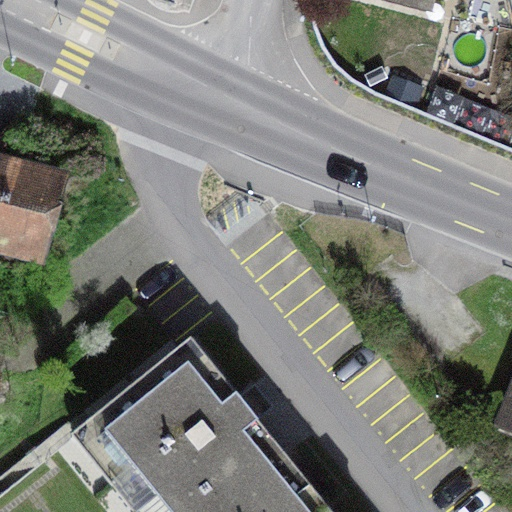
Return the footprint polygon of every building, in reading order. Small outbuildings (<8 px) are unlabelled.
[(147,0),(189,15),(195,0),(147,0)] [(432,0),(360,0),(428,17),(432,0)] [(0,247),(39,256),(57,180),(0,166),(0,247)] [(72,456),(118,511),(275,511),(297,494),(235,419),(187,361),(72,456)] [(511,440),(511,415),(503,437),(511,440)] [(312,511),(297,494),(275,511),(312,511)]
